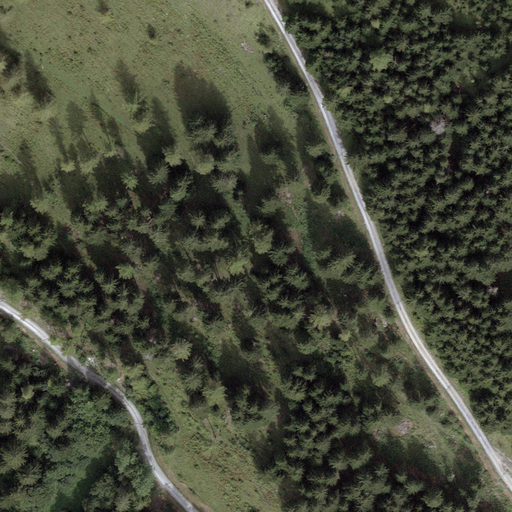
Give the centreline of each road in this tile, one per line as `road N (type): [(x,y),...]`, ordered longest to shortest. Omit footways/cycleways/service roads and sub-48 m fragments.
road 1 (track): [(265,0),(327,112),(406,314),(511,486)]
road 2 (track): [(193,511),(157,474),(127,403),(0,304)]
